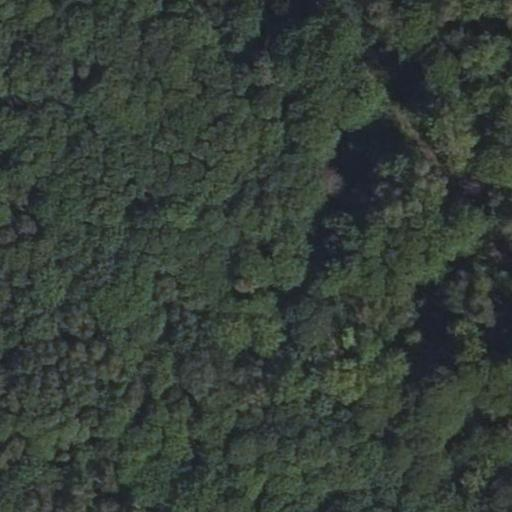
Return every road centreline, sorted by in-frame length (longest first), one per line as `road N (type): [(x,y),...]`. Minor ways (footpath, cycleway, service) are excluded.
road 1 (unknown): [(0,278),(113,394),(249,489),(259,511)]
road 2 (unknown): [(511,210),(353,0)]
